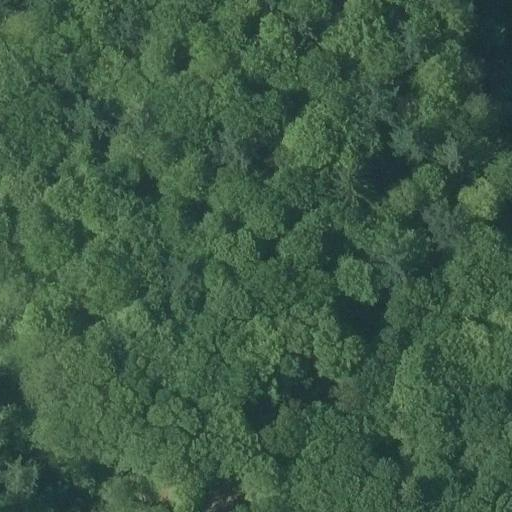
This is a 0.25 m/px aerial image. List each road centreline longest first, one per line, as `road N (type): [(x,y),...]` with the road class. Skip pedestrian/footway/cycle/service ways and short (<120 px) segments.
road 1 (track): [(511,295),(258,511)]
road 2 (track): [(511,178),(445,0)]
